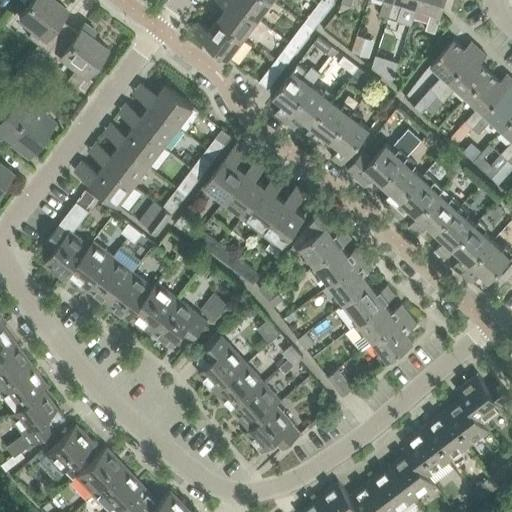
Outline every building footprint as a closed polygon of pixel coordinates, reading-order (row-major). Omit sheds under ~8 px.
[(13,77),(22,84),(37,64),(69,24),(59,17),(67,8),(56,0),(31,0),(19,16),(33,26),(27,34),(39,43),(13,77)] [(219,0),(227,6),(218,18),(244,37),(259,17),(236,0),(219,0)] [(236,0),(259,17),(272,0),(236,0)] [(334,0),(321,0),(320,2),(329,10),(334,5),(334,0)] [(384,0),(380,13),(389,16),(394,0),(384,0)] [(398,19),(404,1),(418,6),(419,0),(394,0),(389,16),(398,19)] [(446,0),(419,0),(418,6),(432,10),(426,28),(436,32),(446,0)] [(320,2),(305,22),(315,29),(329,10),(320,2)] [(229,57),(244,37),(218,18),(210,28),(200,21),(193,29),(229,57)] [(37,64),(48,72),(58,60),(62,56),(76,67),(69,77),(78,84),(86,74),(86,75),(108,47),(91,34),(95,29),(85,22),(78,31),(69,24),(37,64)] [(315,29),(305,22),(290,41),(300,49),(315,29)] [(333,56),(339,49),(320,35),(315,42),(333,56)] [(420,99),(427,105),(437,93),(479,47),(472,40),(465,48),(454,38),(431,63),(443,74),(420,99)] [(290,41),(275,61),(285,68),(300,49),(290,41)] [(397,68),(385,63),(390,50),(379,46),(372,66),(379,71),(393,78),(397,68)] [(488,55),(479,47),(437,93),(444,100),(445,100),(457,86),(467,96),(490,71),(481,62),(488,55)] [(344,54),(339,61),(353,72),(358,65),(344,54)] [(270,88),(285,68),(275,61),(260,80),(270,88)] [(275,112),(285,120),(313,83),(304,76),(307,72),(297,64),(274,94),(283,101),(275,112)] [(372,75),(358,65),(353,72),(367,82),(372,75)] [(467,121),(473,126),(511,82),(511,76),(507,72),(500,80),(490,71),(467,96),(479,106),(467,121)] [(480,133),(493,119),(504,128),(511,118),(511,82),(473,126),(480,133)] [(166,83),(151,103),(179,125),(194,105),(166,83)] [(323,91),(313,83),(285,120),(295,127),(304,117),(312,123),(332,98),(333,98),(336,94),(326,87),(323,91)] [(0,123),(0,139),(5,132),(19,143),(26,134),(34,141),(50,120),(36,109),(43,101),(27,89),(0,123)] [(46,92),(41,98),(48,104),(53,97),(46,92)] [(437,93),(427,105),(434,111),(444,100),(437,93)] [(323,131),(331,138),(355,109),(346,102),(342,106),(333,98),(332,98),(312,123),(304,134),(314,142),(323,131)] [(136,123),(164,144),(179,125),(151,103),(136,123)] [(365,116),(355,109),(331,138),(340,145),(332,156),(343,164),(371,127),(361,120),(365,116)] [(480,151),(473,159),(492,177),(511,155),(511,118),(504,128),(511,135),(511,141),(502,153),(500,151),(491,161),(480,151)] [(120,143),(149,165),(164,144),(136,123),(120,143)] [(223,127),(216,136),(225,144),(232,135),(223,127)] [(216,136),(208,147),(217,154),(225,144),(216,136)] [(375,174),(383,182),(408,155),(400,147),(396,151),(387,142),(372,159),(363,150),(347,167),(366,184),(375,174)] [(120,143),(106,162),(134,184),(149,165),(120,143)] [(193,166),(202,174),(217,154),(208,147),(193,166)] [(205,183),(225,198),(247,170),(227,155),(205,183)] [(417,163),(408,155),(383,182),(392,190),(382,200),(392,208),(423,175),(414,167),(417,163)] [(511,155),(492,177),(499,183),(511,168),(511,155)] [(0,185),(13,169),(0,159),(0,185)] [(127,209),(142,189),(134,184),(106,162),(98,171),(83,159),(75,169),(119,203),(127,209)] [(193,166),(177,186),(187,194),(202,174),(193,166)] [(225,198),(245,214),(267,185),(247,170),(225,198)] [(410,207),(418,214),(419,214),(440,191),(444,187),(426,171),(423,175),(392,208),(401,217),(410,207)] [(245,214),(265,228),(286,200),(267,185),(245,214)] [(177,186),(163,206),(172,213),(187,194),(177,186)] [(428,223),(437,231),(462,204),(444,187),(440,191),(419,214),(418,214),(409,224),(419,233),(428,223)] [(96,196),(86,189),(78,200),(88,207),(96,196)] [(92,243),(91,243),(74,230),(90,210),(77,200),(45,241),(55,248),(45,262),(65,278),(69,273),(92,243)] [(274,236),(266,246),(277,253),(306,215),(286,200),(265,228),(274,236)] [(476,223),(475,223),(467,216),(471,212),(462,204),(437,231),(445,238),(436,248),(445,257),(455,247),(476,223)] [(316,264),(342,244),(353,236),(345,225),(334,234),(327,225),(336,214),(324,205),(312,221),(294,244),(304,257),(308,254),(315,263),(316,264)] [(148,225),(157,233),(172,213),(163,206),(148,225)] [(176,222),(196,237),(203,227),(183,212),(176,222)] [(453,264),(463,273),(493,239),(485,231),(488,228),(479,219),(475,223),(476,223),(455,247),(463,254),(453,264)] [(129,234),(135,226),(128,220),(122,229),(129,234)] [(136,240),(143,231),(135,226),(129,234),(136,240)] [(196,237),(215,252),(223,243),(203,227),(196,237)] [(181,236),(174,245),(181,251),(188,241),(181,236)] [(69,273),(88,287),(114,253),(95,238),(91,243),(92,243),(69,273)] [(502,247),(493,239),(463,273),(472,281),(481,271),(490,279),(511,255),(511,248),(506,243),(502,247)] [(188,241),(181,251),(188,256),(195,247),(188,241)] [(215,252),(235,267),(242,258),(223,243),(215,252)] [(319,277),(323,274),(330,284),(367,255),(359,245),(348,253),(342,244),(316,264),(315,263),(311,266),(319,277)] [(114,253),(88,287),(108,303),(134,269),(114,253)] [(338,293),(334,296),(341,306),(371,282),(364,273),(375,265),(367,255),(330,284),(338,293)] [(254,283),(262,273),(242,258),(235,267),(254,283)] [(132,314),(155,285),(134,269),(108,303),(129,319),(132,314)] [(155,285),(132,314),(152,329),(178,296),(158,280),(155,285)] [(359,321),(385,301),(386,302),(396,293),(388,283),(377,291),(371,282),(341,306),(348,315),(352,312),(359,321)] [(200,307),(214,320),(231,300),(215,286),(200,307)] [(279,293),(270,299),(274,304),(283,298),(279,293)] [(198,312),(198,311),(178,296),(152,329),(173,345),(183,332),(192,339),(207,320),(198,312)] [(346,331),(361,350),(374,341),(411,312),(403,302),(392,310),(386,302),(385,301),(359,321),(355,324),(346,331)] [(418,322),(411,312),(374,341),(381,350),(377,353),(385,363),(415,340),(408,330),(418,322)] [(291,313),(286,317),(290,321),(294,318),(291,313)] [(0,355),(17,343),(3,323),(2,323),(0,324),(0,355)] [(306,331),(298,337),(306,347),(314,341),(306,331)] [(211,359),(199,371),(216,389),(247,360),(231,342),(230,343),(222,334),(203,350),(211,359)] [(0,386),(32,363),(17,343),(0,355),(0,386)] [(286,357),(297,351),(291,345),(282,353),(286,357)] [(294,366),(303,358),(297,351),(286,357),(294,366)] [(284,356),(276,363),(279,367),(287,360),(284,356)] [(247,360),(216,389),(232,408),(264,379),(247,360)] [(48,384),(32,363),(0,386),(0,391),(13,408),(42,387),(43,388),(48,384)] [(328,375),(343,394),(354,385),(340,366),(328,375)] [(464,395),(484,421),(504,405),(503,404),(511,397),(511,396),(498,378),(489,385),(478,372),(457,388),(463,396),(464,395)] [(250,427),(277,403),(278,404),(283,399),(264,379),(232,408),(250,427)] [(42,387),(13,408),(8,412),(23,432),(6,444),(14,455),(61,421),(54,411),(58,408),(43,388),(42,387)] [(490,429),(484,421),(464,395),(463,396),(444,410),(470,444),(490,429)] [(277,403),(250,427),(245,431),(263,450),(275,439),(284,448),(301,431),(293,423),(294,422),(278,404),(277,403)] [(470,444),(444,410),(424,426),(450,460),(470,444)] [(65,469),(73,478),(76,474),(89,461),(82,453),(94,441),(76,422),(45,451),(63,470),(65,469)] [(411,449),(430,475),(431,474),(450,460),(424,426),(403,441),(409,450),(411,449)] [(76,474),(94,493),(124,464),(106,445),(89,461),(76,474)] [(411,449),(409,450),(390,464),(416,498),(437,483),(431,474),(430,475),(411,449)] [(94,493),(111,511),(142,482),(124,464),(94,493)] [(398,511),(416,498),(390,464),(370,479),(395,511),(398,511)] [(499,469),(492,474),(500,484),(506,479),(499,469)] [(479,499),(500,484),(492,474),(472,490),(479,499)] [(363,511),(395,511),(370,479),(350,495),(363,511)] [(363,511),(350,495),(339,480),(319,495),(332,511),(363,511)] [(111,511),(112,511),(146,511),(159,501),(158,500),(142,482),(111,511)] [(159,501),(146,511),(183,511),(188,508),(170,489),(158,500),(159,501)] [(332,511),(319,495),(298,511),(332,511)]
